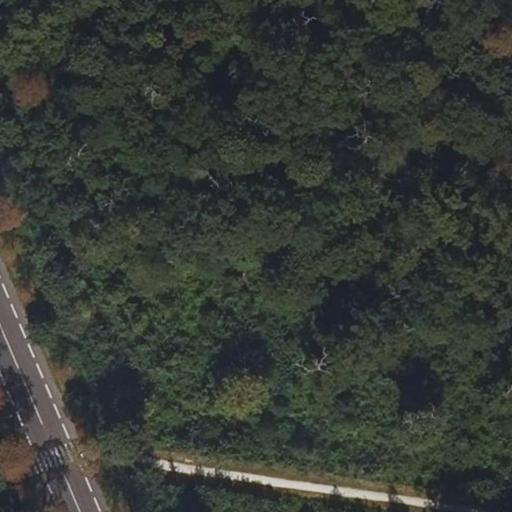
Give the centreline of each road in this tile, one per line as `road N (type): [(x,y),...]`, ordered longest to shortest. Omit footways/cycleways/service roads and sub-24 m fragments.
road 1 (track): [(0,444),(55,455),(83,447),(152,467),(474,511)]
road 2 (secondary): [(0,326),(79,511)]
